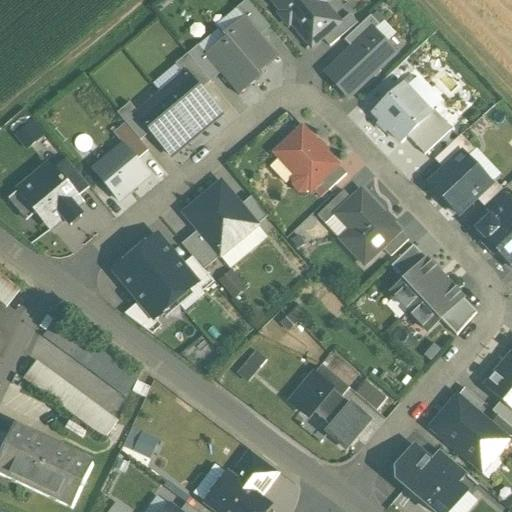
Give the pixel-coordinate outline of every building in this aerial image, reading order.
[(271,0),(270,2),(311,49),(341,23),(320,0),(271,0)] [(245,20),(260,38),(270,30),(247,3),(237,11),(245,20)] [(224,37),(227,40),(258,77),(278,60),(260,38),(245,20),(224,37)] [(395,55),(373,31),(327,75),(349,98),(395,55)] [(227,40),(206,58),(221,76),(240,97),(260,80),(227,40)] [(198,48),(188,57),(211,84),(221,76),(206,58),(198,48)] [(176,67),(200,94),(211,84),(188,57),(176,67)] [(184,76),(160,97),(195,138),(219,118),(184,76)] [(430,115),(403,88),(372,117),(399,145),(406,138),(430,115)] [(138,115),(135,117),(150,134),(171,159),(195,138),(160,97),(138,115)] [(125,127),(139,143),(150,134),(135,117),(138,115),(130,105),(116,116),(125,127)] [(430,115),(406,138),(424,156),(450,132),(432,113),(430,115)] [(12,134),(21,148),(40,135),(30,121),(12,134)] [(124,149),(136,163),(147,153),(139,143),(125,127),(114,136),(124,149)] [(338,168),(302,129),(274,155),(296,179),(293,182),(293,187),(299,194),(304,194),(307,191),(310,193),(320,184),(338,168)] [(461,138),(435,163),(444,172),(461,157),(466,161),(475,152),(461,138)] [(124,149),(93,175),(115,201),(146,176),(136,163),(124,149)] [(444,172),(430,185),(459,216),(490,187),(486,183),(466,161),(461,157),(444,172)] [(66,161),(53,172),(76,200),(90,189),(66,161)] [(53,172),(47,165),(14,192),(49,234),(82,207),(76,200),(53,172)] [(338,168),(320,184),(328,193),(346,176),(338,168)] [(220,188),(185,216),(198,232),(220,259),(255,230),(239,210),(220,188)] [(400,234),(361,192),(351,201),(335,217),(358,241),(348,250),(364,267),(382,250),(400,234)] [(501,192),(484,209),(492,218),(510,201),(501,192)] [(343,193),(317,217),(325,226),(335,217),(351,201),(343,193)] [(251,199),(239,210),(255,230),(268,220),(251,199)] [(511,199),(510,201),(492,218),(479,230),(479,234),(486,241),(490,242),(491,241),(496,247),(496,251),(511,268),(511,199)] [(220,259),(198,232),(181,246),(203,273),(220,259)] [(400,234),(382,250),(391,259),(408,243),(400,234)] [(157,240),(137,256),(175,302),(195,286),(181,269),(157,240)] [(406,284),(427,264),(413,249),(392,269),(406,284)] [(155,319),(175,302),(137,256),(116,273),(141,303),(155,319)] [(191,260),(181,269),(203,295),(213,286),(191,260)] [(391,298),(409,317),(445,282),(427,264),(406,284),(391,298)] [(229,271),(216,281),(231,299),(244,288),(229,271)] [(18,292),(0,277),(0,304),(5,309),(18,292)] [(409,317),(426,335),(441,321),(462,300),(445,282),(409,317)] [(477,316),(462,300),(441,321),(455,336),(477,316)] [(155,319),(141,303),(124,316),(151,336),(162,328),(155,319)] [(136,381),(55,321),(42,338),(123,399),(136,381)] [(253,353),(237,375),(247,382),(263,361),(253,353)] [(116,423),(35,363),(22,380),(103,440),(116,423)] [(511,411),(511,373),(504,366),(485,389),(502,403),(511,411)] [(321,367),(314,376),(332,391),(342,399),(349,390),(321,367)] [(332,391),(314,376),(291,404),(309,419),(313,414),(332,392),(332,391)] [(386,400),(364,380),(355,391),(377,410),(386,400)] [(150,389),(137,383),(132,392),(145,398),(150,389)] [(332,430),(351,408),(332,392),(313,414),(332,430)] [(489,427),(457,400),(431,430),(478,470),(491,453),(495,457),(506,444),(508,446),(510,444),(489,427)] [(497,418),(511,430),(511,411),(502,403),(492,414),(497,418)] [(345,449),(367,422),(351,408),(332,430),(328,434),(345,449)] [(511,445),(511,430),(497,418),(489,427),(510,444),(508,446),(510,447),(511,445)] [(92,466),(14,430),(0,459),(0,475),(72,509),(92,466)] [(139,433),(132,451),(148,458),(156,439),(139,433)] [(450,511),(466,494),(458,487),(431,464),(415,450),(398,472),(397,484),(432,511),(450,511)] [(250,453),(232,479),(259,500),(278,473),(250,453)] [(440,453),(431,464),(458,487),(467,477),(440,453)] [(266,511),(270,507),(259,500),(232,479),(229,477),(207,507),(213,511),(266,511)] [(158,495),(177,510),(188,497),(168,481),(158,495)] [(106,511),(126,511),(127,511),(111,503),(106,511)]
